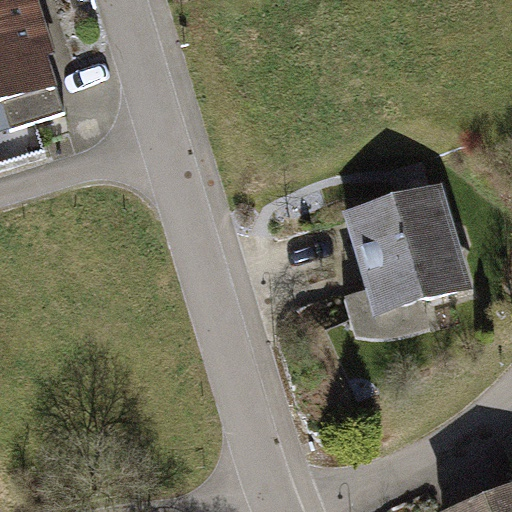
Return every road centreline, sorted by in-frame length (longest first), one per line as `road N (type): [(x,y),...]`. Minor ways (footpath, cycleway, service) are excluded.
road 1 (residential): [(168,145),(277,508)]
road 2 (residential): [(511,403),(460,448),(372,491),(277,508)]
road 3 (residential): [(168,145),(0,192)]
road 4 (residential): [(127,0),(168,145)]
